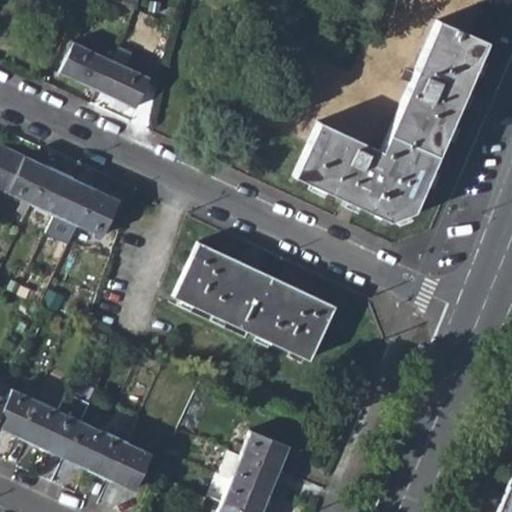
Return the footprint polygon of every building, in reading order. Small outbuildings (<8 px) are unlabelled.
[(290,175),(384,220),(412,210),(483,40),(467,33),(481,0),(382,0),(348,70),(287,43),(253,117),(306,142),(290,175)] [(99,40),(114,47),(121,32),(105,25),(99,40)] [(57,71),(95,89),(109,58),(71,41),(57,71)] [(146,76),(109,58),(95,89),(131,107),(146,76)] [(116,198),(0,143),(0,189),(54,215),(74,224),(97,235),(116,198)] [(45,232),(65,242),(74,224),(54,215),(45,232)] [(170,294),(305,357),(331,304),(196,240),(170,294)] [(31,397),(9,386),(4,398),(0,406),(0,429),(13,435),(31,397)] [(63,390),(55,408),(79,419),(87,401),(63,390)] [(13,435),(37,446),(55,408),(31,397),(13,435)] [(37,446),(61,457),(79,419),(55,408),(37,446)] [(79,419),(61,457),(85,467),(102,430),(79,419)] [(258,511),(285,444),(247,428),(243,439),(239,449),(229,475),(214,511),(258,511)] [(85,467),(108,478),(125,441),(102,430),(85,467)] [(239,449),(243,439),(236,436),(233,446),(239,449)] [(108,478),(132,488),(149,451),(125,441),(108,478)] [(229,475),(239,449),(233,446),(226,443),(215,469),(229,475)] [(511,511),(511,482),(499,511),(511,511)]
